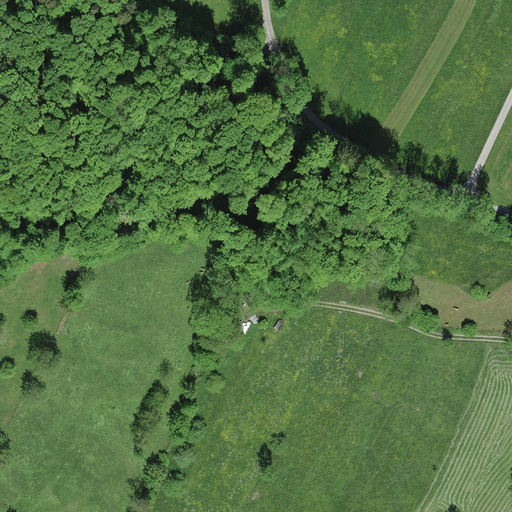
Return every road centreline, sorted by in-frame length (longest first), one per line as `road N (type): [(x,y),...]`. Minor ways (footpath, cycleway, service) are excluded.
road 1 (track): [(276,67),(241,167),(0,281)]
road 2 (residential): [(265,0),(271,52),(299,107),(415,184),(511,211)]
road 3 (track): [(511,340),(436,334),(299,302)]
